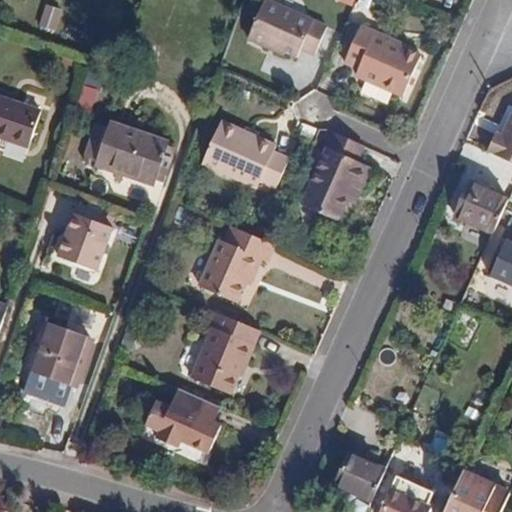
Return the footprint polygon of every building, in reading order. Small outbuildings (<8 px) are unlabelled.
[(301,47),(315,53),(327,28),(267,0),(250,38),(267,46),(269,42),(296,56),(301,47)] [(45,5),(39,28),(56,32),(62,9),(45,5)] [(358,73),(356,78),(401,98),(419,59),(390,45),(391,42),(362,28),(345,66),(358,73)] [(78,103),(93,107),(98,89),(83,85),(78,103)] [(0,140),(28,149),(41,113),(0,98),(0,140)] [(502,136),(496,134),(487,156),(511,166),(511,118),(502,136)] [(221,120),(203,161),(258,187),(262,183),(271,186),(275,188),(288,158),(275,151),(277,146),(254,136),(251,141),(238,133),(240,129),(221,120)] [(96,121),(86,150),(90,151),(100,123),(96,121)] [(110,127),(100,123),(90,151),(100,154),(95,169),(151,188),(156,175),(165,178),(176,145),(112,122),(110,127)] [(310,144),(317,130),(303,125),(297,137),(310,144)] [(254,136),(240,129),(238,133),(251,141),(254,136)] [(354,162),(360,148),(332,134),(300,204),(334,219),(344,199),(350,186),(357,190),(367,168),(354,162)] [(258,187),(268,192),(271,186),(262,183),(258,187)] [(470,183),(454,216),(492,234),(507,201),(470,183)] [(344,199),(351,203),(357,190),(350,186),(344,199)] [(115,229),(74,212),(58,257),(98,273),(115,229)] [(274,246),(253,236),(228,225),(198,290),(230,305),(237,288),(243,276),(250,280),(258,263),(265,265),(274,246)] [(511,242),(504,239),(488,278),(511,287),(511,242)] [(237,288),(244,291),(250,280),(243,276),(237,288)] [(242,366),(256,334),(213,314),(206,327),(210,330),(188,377),(223,394),(238,365),(242,366)] [(36,344),(26,369),(76,387),(92,342),(37,321),(29,340),(36,344)] [(192,417),(199,401),(177,391),(167,411),(157,406),(145,430),(156,435),(154,442),(175,452),(178,445),(198,454),(212,426),(192,417)] [(433,436),(425,452),(450,463),(457,448),(433,436)] [(349,452),(334,486),(371,502),(386,469),(349,452)] [(500,511),(509,493),(463,472),(444,511),(500,511)] [(397,477),(381,511),(428,511),(430,509),(427,507),(433,493),(397,477)]
